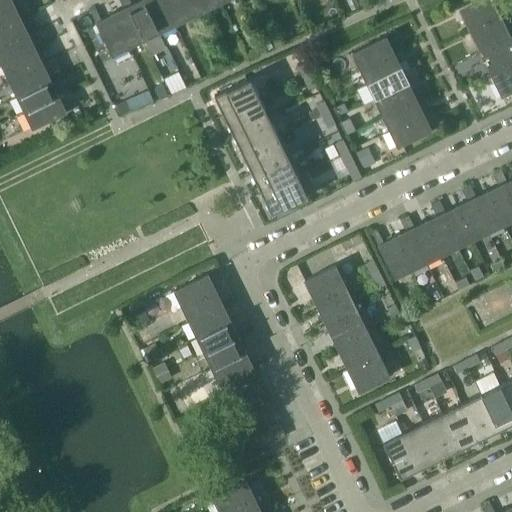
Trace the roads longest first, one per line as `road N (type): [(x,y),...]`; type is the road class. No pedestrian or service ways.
road 1 (residential): [(511,132),(241,264),(356,511)]
road 2 (residential): [(401,511),(511,460)]
